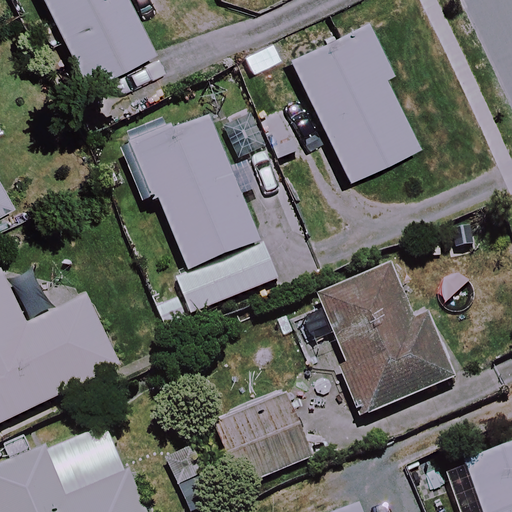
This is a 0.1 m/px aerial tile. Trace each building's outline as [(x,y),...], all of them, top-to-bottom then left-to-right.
[(171,100),(120,0),(39,0),(106,133),(171,100)] [(385,77),(361,27),(282,65),(340,186),(411,152),(377,81),(385,77)] [(253,244),(204,121),(127,152),(176,275),(253,244)] [(274,284),(261,253),(174,289),(188,320),(274,284)] [(411,331),(390,273),(318,298),(361,418),(445,388),(422,327),(411,331)] [(18,326),(0,289),(0,425),(115,370),(79,297),(18,326)] [(309,458),(280,398),(211,431),(240,491),(309,458)] [(511,511),(511,450),(462,466),(476,511),(511,511)] [(59,504),(39,455),(0,471),(0,511),(138,511),(125,477),(59,504)]
